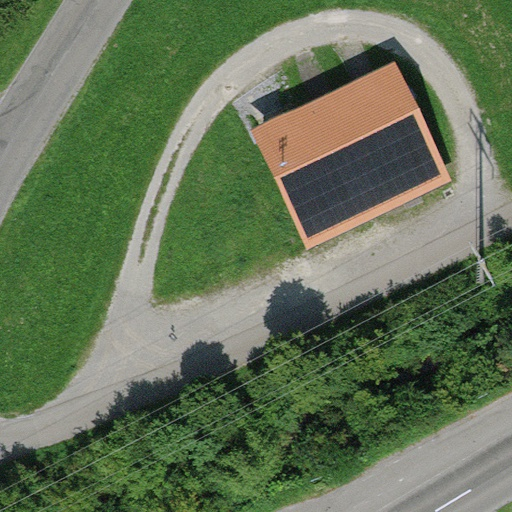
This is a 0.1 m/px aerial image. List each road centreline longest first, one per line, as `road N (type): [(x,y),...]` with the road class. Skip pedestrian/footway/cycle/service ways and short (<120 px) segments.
road 1 (track): [(116,402),(143,251),(194,115),(259,52),(321,30),(373,29),(416,48),(448,81),(473,136),(494,228)]
road 2 (track): [(0,451),(262,340),(511,219)]
road 3 (tertiary): [(0,161),(102,0)]
